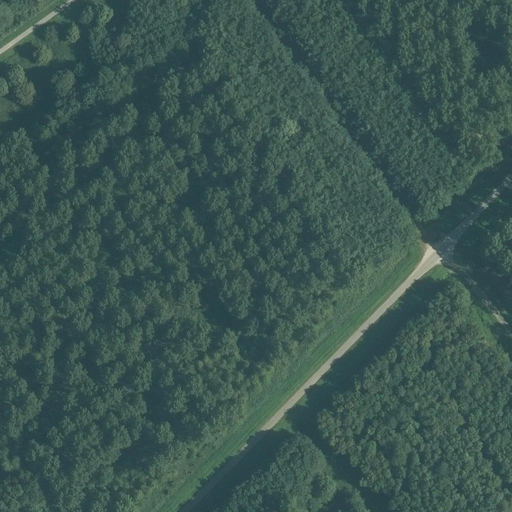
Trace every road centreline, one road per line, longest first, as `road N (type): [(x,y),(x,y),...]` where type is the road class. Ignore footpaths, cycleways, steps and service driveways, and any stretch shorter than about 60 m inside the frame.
road 1 (unclassified): [(185,511),(511,179)]
road 2 (track): [(511,341),(456,266),(436,256),(251,0)]
